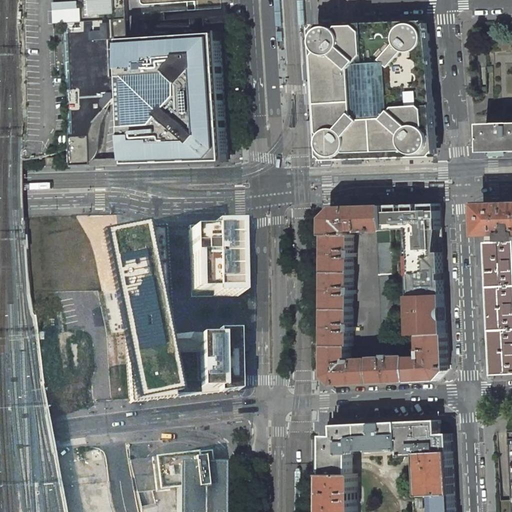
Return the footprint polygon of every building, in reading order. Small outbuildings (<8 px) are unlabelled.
[(114,0),(86,0),(88,15),(115,14),(114,0)] [(281,0),(275,0),(278,41),(284,41),(281,0)] [(306,25),(304,0),(298,0),(300,25),(306,25)] [(81,9),(53,10),(54,23),(64,23),(81,21),(81,9)] [(64,23),(72,166),(85,165),(89,165),(101,147),(99,122),(110,108),(108,107),(117,97),(117,90),(118,90),(115,19),(81,21),(64,23)] [(402,24),(367,26),(346,26),(343,30),(339,28),(335,27),(332,27),(328,28),(326,30),(324,32),(322,36),(321,39),(321,42),(322,45),(323,48),(325,50),(322,55),(324,92),(338,104),(339,128),(336,129),(333,131),(331,133),(328,137),(327,141),(327,145),(329,149),(330,152),(334,155),(339,157),(344,157),(348,155),(352,152),(354,148),(356,143),(381,142),(395,155),(411,155),(415,151),(418,153),(422,154),(427,154),(431,153),(433,151),(436,149),(437,146),(438,141),(438,135),(436,132),(434,130),(437,126),(435,97),(429,98),(428,92),(428,84),(433,84),(430,48),(428,46),(430,40),(429,34),(427,30),(425,27),(421,25),(417,24),(412,25),(406,28),(402,24)] [(161,95),(229,93),(225,34),(158,38),(161,95)] [(165,163),(161,95),(158,38),(142,39),(146,105),(143,106),(140,108),(136,112),(136,113),(137,125),(133,126),(136,164),(165,163)] [(161,95),(165,163),(229,161),(233,156),(229,93),(161,95)] [(511,122),(501,123),(501,124),(486,124),(487,153),(511,151),(511,122)] [(48,166),(58,166),(58,158),(48,158),(48,166)] [(488,209),(483,209),(484,235),(502,234),(502,237),(497,238),(497,242),(511,241),(511,203),(503,204),(487,204),(488,209)] [(442,204),(389,205),(391,230),(415,229),(415,232),(410,233),(413,282),(418,282),(418,285),(413,285),(413,296),(417,295),(442,294),(446,294),(442,204)] [(363,231),(377,231),(391,230),(389,205),(339,207),(329,218),(329,234),(351,235),(351,230),(356,230),(356,232),(363,232),(363,231)] [(60,257),(67,257),(66,241),(59,241),(58,224),(39,224),(42,283),(61,283),(60,257)] [(237,295),(236,225),(210,226),(211,296),(237,295)] [(211,296),(210,226),(189,227),(191,297),(211,296)] [(172,334),(168,228),(119,231),(99,236),(132,403),(177,396),(172,334)] [(396,336),(394,292),(394,286),(391,230),(377,231),(383,337),(396,336)] [(329,243),(329,309),(354,309),(354,294),(357,294),(357,290),(354,290),(354,257),(357,257),(357,253),(354,253),(354,235),(351,235),(329,234),(329,243)] [(511,241),(497,242),(496,242),(503,374),(511,373),(511,241)] [(448,333),(446,294),(442,294),(417,295),(413,296),(415,335),(424,335),(443,333),(448,333)] [(329,309),(328,375),(339,385),(375,383),(374,358),(373,358),(373,359),(358,359),(355,359),(352,360),(352,346),(354,346),(354,331),(357,331),(357,327),(354,327),(354,309),(329,309)] [(240,388),(238,328),(218,328),(218,333),(219,390),(240,388)] [(200,333),(172,334),(177,396),(202,393),(200,333)] [(218,333),(200,333),(202,393),(219,390),(218,333)] [(412,381),(440,380),(450,369),(448,333),(443,333),(424,335),(425,351),(424,351),(424,354),(425,354),(425,357),(411,358),(412,381)] [(392,354),(392,357),(374,358),(375,383),(412,381),(411,358),(411,356),(395,357),(395,354),(392,354)] [(442,420),(403,422),(405,448),(405,454),(422,453),(425,511),(457,511),(454,433),(443,434),(442,420)] [(355,450),(358,449),(405,448),(403,422),(339,425),(339,435),(328,435),(328,474),(354,474),(355,453),(355,450)] [(221,511),(222,467),(217,467),(213,467),(211,451),(205,452),(165,456),(152,458),(156,491),(169,489),(176,489),(175,511),(221,511)] [(156,491),(152,458),(146,459),(129,461),(136,492),(156,491)] [(354,474),(328,474),(327,511),(357,511),(358,494),(358,490),(358,474),(354,474)]
